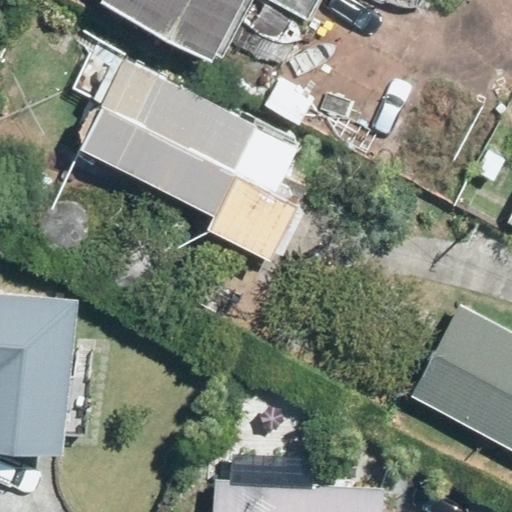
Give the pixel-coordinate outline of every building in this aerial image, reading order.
[(135,0),(230,49),(255,0),(290,0),(314,12),(320,0),(135,0)] [(91,138),(223,204),(217,218),(282,250),(311,191),(286,179),(307,136),(131,47),(130,50),(124,49),(103,90),(113,94),(91,138)] [(317,97),(278,75),(266,100),(304,120),(317,97)] [(0,437),(71,444),(85,290),(0,282),(0,437)] [(511,323),(465,298),(416,389),(511,439),(511,323)] [(221,471),(218,511),(389,511),(391,481),(221,471)]
